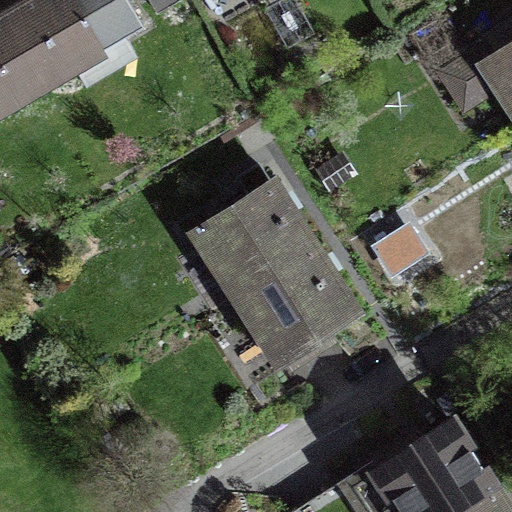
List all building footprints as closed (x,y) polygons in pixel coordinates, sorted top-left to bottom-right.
[(128,0),(32,0),(4,17),(43,83),(143,24),(128,0)] [(174,0),(153,0),(158,9),(174,0)] [(4,17),(0,19),(0,107),(43,83),(4,17)] [(511,27),(443,70),(465,105),(502,82),(511,97),(511,27)] [(239,292),(313,245),(273,183),(199,230),(239,292)] [(313,245),(239,292),(280,356),(354,308),(313,245)] [(404,511),(453,511),(494,485),(452,421),(377,470),(404,511)] [(511,511),(494,485),(453,511),(511,511)]
